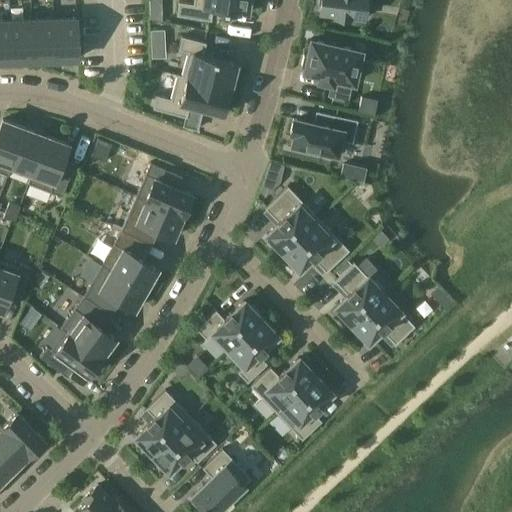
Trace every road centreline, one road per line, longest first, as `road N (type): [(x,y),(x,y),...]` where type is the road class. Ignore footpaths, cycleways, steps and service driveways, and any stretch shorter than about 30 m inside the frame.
road 1 (residential): [(244,173),(114,118),(0,95)]
road 2 (residential): [(89,439),(168,333),(214,244)]
road 3 (residential): [(214,244),(239,255),(361,383)]
road 4 (residential): [(244,173),(288,0)]
road 5 (residential): [(89,439),(0,352)]
